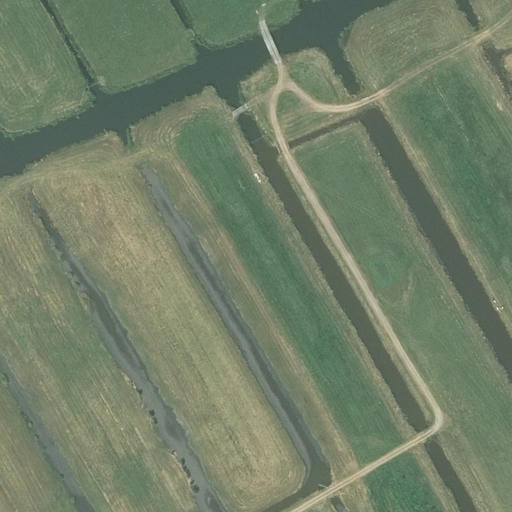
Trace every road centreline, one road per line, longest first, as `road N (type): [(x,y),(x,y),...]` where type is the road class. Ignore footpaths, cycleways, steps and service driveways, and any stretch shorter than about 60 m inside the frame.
road 1 (track): [(295,511),(440,425),(440,410),(279,138),(272,105),(281,75),(320,105),(356,107),(511,13)]
road 2 (track): [(0,199),(218,128),(277,87)]
road 3 (track): [(106,511),(0,320)]
